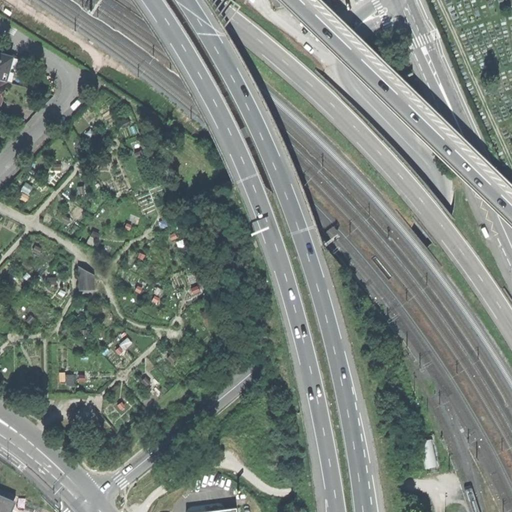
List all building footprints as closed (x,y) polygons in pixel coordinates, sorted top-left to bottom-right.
[(0,79),(5,81),(7,82),(13,57),(0,53),(0,79)] [(130,118),(123,121),(125,127),(132,123),(130,118)] [(83,138),(75,139),(76,146),(84,146),(83,138)] [(142,149),(136,152),(138,158),(144,155),(142,149)] [(49,184),(55,175),(49,171),(43,180),(49,184)] [(30,195),(22,191),(19,197),(27,201),(30,195)] [(170,208),(161,212),(163,218),(172,215),(170,208)] [(72,217),(65,214),(62,220),(69,223),(72,217)] [(134,223),(127,220),(125,227),(132,229),(134,223)] [(101,232),(94,228),(91,235),(98,238),(101,232)] [(179,236),(176,230),(169,233),(172,240),(179,236)] [(185,243),(183,237),(176,240),(179,246),(185,243)] [(43,247),(36,243),(33,249),(40,253),(43,247)] [(114,246),(107,243),(103,250),(110,253),(114,246)] [(147,253),(140,251),(138,258),(144,260),(147,253)] [(135,261),(128,257),(124,264),(131,268),(135,261)] [(93,288),(92,274),(77,266),(79,287),(93,288)] [(144,288),(138,284),(135,290),(141,293),(144,288)] [(199,284),(192,287),(194,294),(201,291),(199,284)] [(162,297),(155,293),(152,299),(159,303),(162,297)] [(45,301),(39,296),(34,302),(40,307),(45,301)] [(209,308),(202,311),(204,317),(212,314),(209,308)] [(36,318),(32,314),(26,319),(31,323),(36,318)] [(213,316),(206,319),(209,325),(215,322),(213,316)] [(126,351),(121,345),(116,349),(121,355),(126,351)] [(179,357),(173,352),(168,357),(174,362),(179,357)] [(76,373),(66,373),(67,380),(67,384),(77,384),(76,373)] [(153,381),(147,375),(142,380),(148,386),(153,381)] [(423,466),(435,466),(435,439),(423,439),(423,466)] [(0,494),(0,511),(11,511),(13,508),(16,501),(0,494)]
